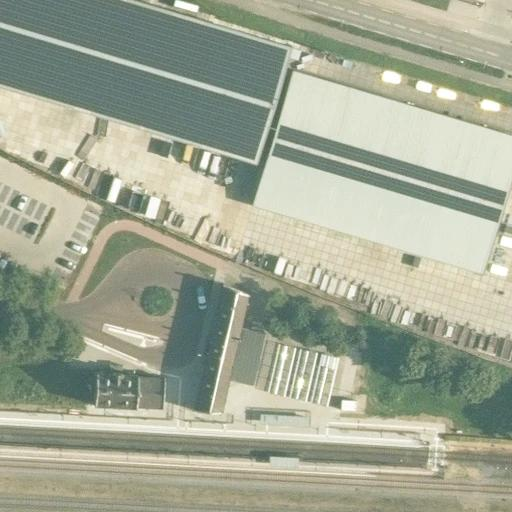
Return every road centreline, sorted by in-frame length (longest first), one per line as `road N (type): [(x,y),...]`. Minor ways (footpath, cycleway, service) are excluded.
road 1 (tertiary): [(511,59),(313,0)]
road 2 (residential): [(184,332),(189,299),(169,274),(141,271),(100,311)]
